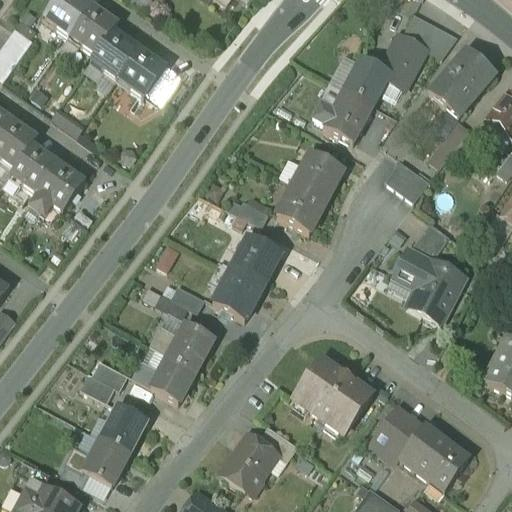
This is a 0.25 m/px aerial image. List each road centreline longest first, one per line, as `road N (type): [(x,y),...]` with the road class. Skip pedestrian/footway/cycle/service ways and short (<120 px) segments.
road 1 (tertiary): [(305,0),(0,398)]
road 2 (residential): [(313,305),(144,511)]
road 3 (residential): [(511,449),(313,305)]
